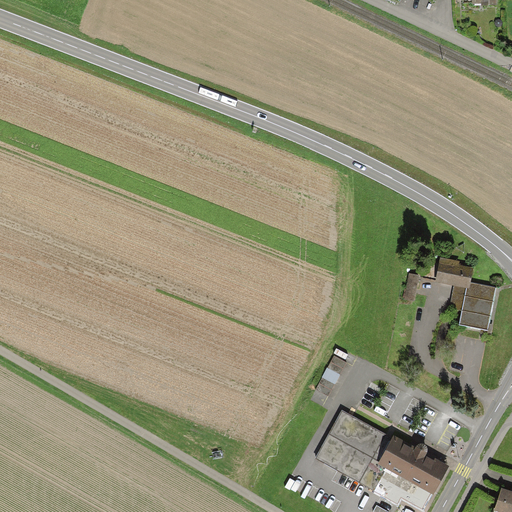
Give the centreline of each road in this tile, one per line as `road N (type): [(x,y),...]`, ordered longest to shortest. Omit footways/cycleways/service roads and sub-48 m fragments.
road 1 (primary): [(511,259),(441,206),(313,140),(0,19)]
road 2 (residential): [(277,511),(0,352)]
road 3 (tertiary): [(511,386),(440,511)]
